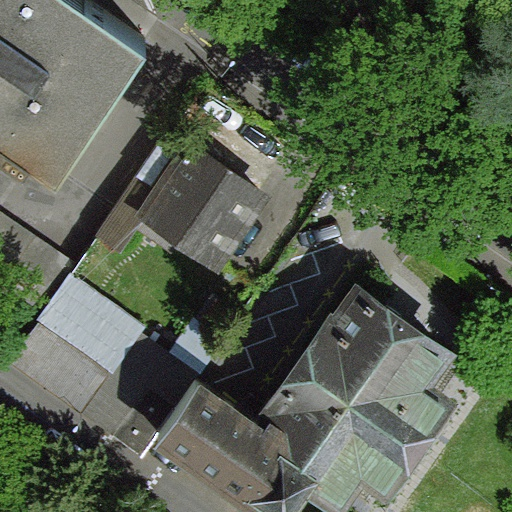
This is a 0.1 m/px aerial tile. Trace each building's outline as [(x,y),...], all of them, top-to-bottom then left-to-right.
[(147,36),(93,0),(0,0),(0,130),(57,170),(147,36)] [(193,145),(138,222),(173,247),(182,235),(217,259),(262,193),(193,145)] [(0,208),(0,283),(44,314),(79,263),(0,208)] [(377,271),(364,291),(377,301),(391,281),(377,271)] [(117,376),(144,340),(66,283),(39,322),(117,376)] [(195,376),(159,429),(255,497),(261,489),(286,506),(309,475),(337,494),(378,439),(402,457),(428,421),(404,404),(444,349),(377,301),(364,291),(362,289),(263,424),(195,376)] [(117,376),(39,322),(12,359),(142,452),(159,429),(195,376),(144,340),(117,376)]
